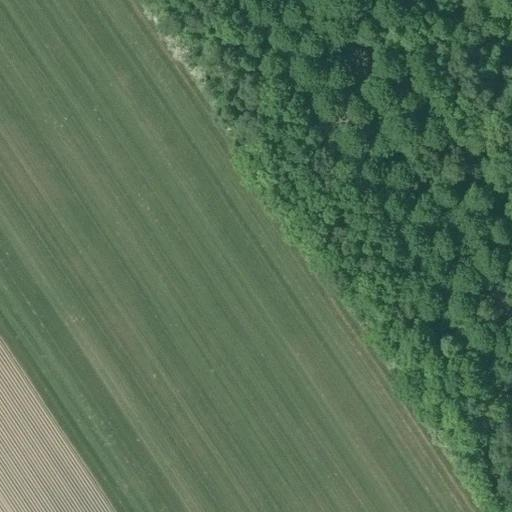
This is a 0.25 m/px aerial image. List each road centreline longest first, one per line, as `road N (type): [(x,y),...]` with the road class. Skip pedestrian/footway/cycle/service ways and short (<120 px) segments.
road 1 (track): [(268,0),(511,366)]
road 2 (track): [(511,318),(300,0)]
